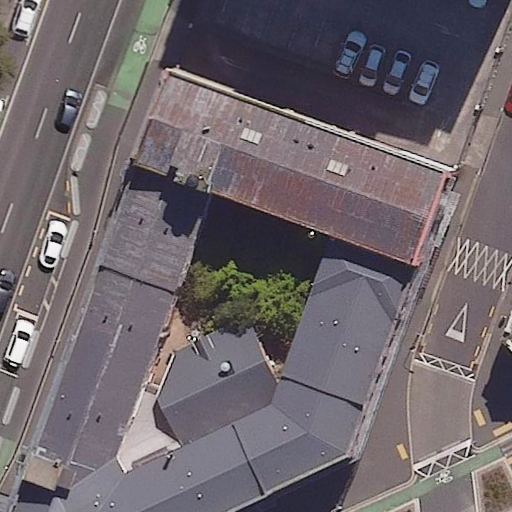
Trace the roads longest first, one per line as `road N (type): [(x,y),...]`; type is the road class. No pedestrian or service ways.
road 1 (unclassified): [(511,180),(446,367),(441,434),(449,511)]
road 2 (trunk): [(0,245),(87,0)]
